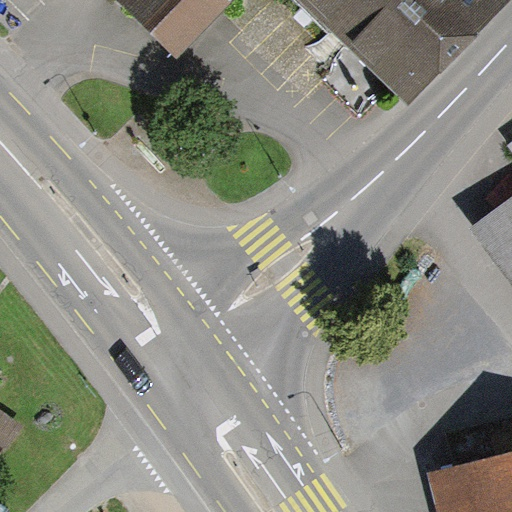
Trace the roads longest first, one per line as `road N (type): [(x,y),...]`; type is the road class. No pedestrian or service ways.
road 1 (tertiary): [(511,36),(220,321),(185,367)]
road 2 (primary): [(0,141),(185,367)]
road 3 (residential): [(185,367),(135,442),(58,511)]
road 4 (primary): [(185,367),(281,511)]
